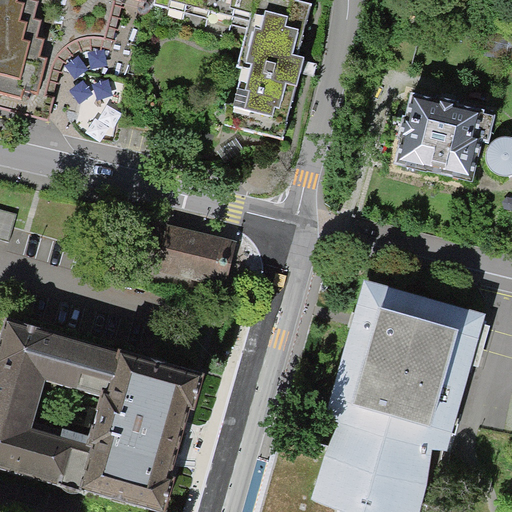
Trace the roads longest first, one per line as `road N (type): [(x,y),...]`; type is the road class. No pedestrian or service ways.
road 1 (residential): [(296,224),(0,150)]
road 2 (residential): [(296,224),(221,511)]
road 3 (residential): [(346,0),(296,224)]
road 4 (residential): [(296,224),(511,274)]
